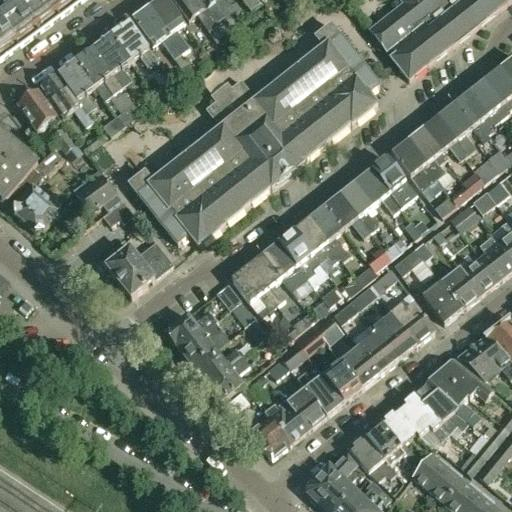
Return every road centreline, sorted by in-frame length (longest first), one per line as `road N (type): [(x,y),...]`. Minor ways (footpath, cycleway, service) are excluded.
road 1 (residential): [(106,342),(193,275),(219,273),(485,64),(511,24)]
road 2 (residential): [(269,500),(511,297)]
road 3 (unclassified): [(269,500),(106,342)]
road 4 (residential): [(0,93),(128,0)]
road 5 (unclassified): [(106,342),(0,250)]
